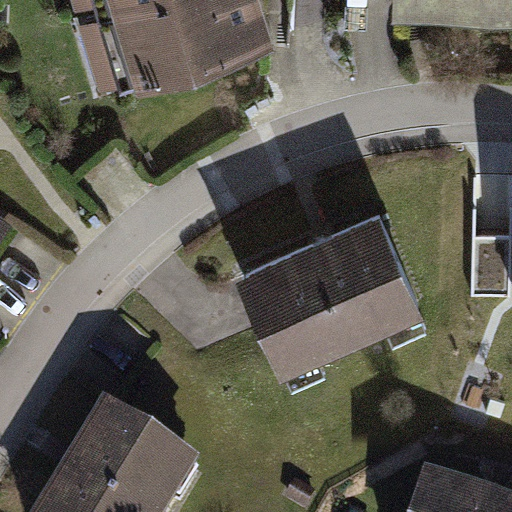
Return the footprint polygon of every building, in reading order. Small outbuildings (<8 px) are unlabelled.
[(95,0),(121,82),(269,38),(257,0),(95,0)] [(242,273),(282,364),(284,363),(286,362),(285,359),(313,347),(314,349),(316,348),(385,319),(387,318),(386,316),(414,304),(415,306),(417,305),(419,304),(380,213),(242,273)] [(387,318),(385,319),(394,341),(427,326),(417,305),(415,306),(414,304),(386,316),(387,318)] [(286,362),(284,363),(292,385),(326,370),(316,348),(314,349),(313,347),(285,359),(286,362)] [(50,511),(163,511),(173,497),(171,495),(187,469),(189,470),(191,467),(110,416),(50,511)] [(497,511),(427,491),(420,511),(497,511)]
